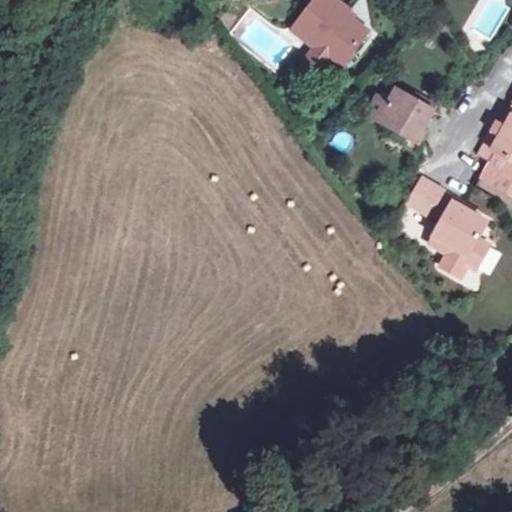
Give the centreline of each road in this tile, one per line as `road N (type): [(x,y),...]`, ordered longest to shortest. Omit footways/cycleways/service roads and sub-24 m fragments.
road 1 (track): [(511,333),(275,511),(0,58),(13,0)]
road 2 (track): [(511,404),(384,511)]
